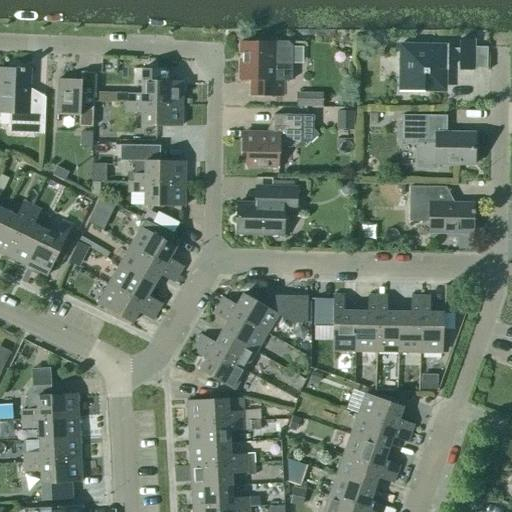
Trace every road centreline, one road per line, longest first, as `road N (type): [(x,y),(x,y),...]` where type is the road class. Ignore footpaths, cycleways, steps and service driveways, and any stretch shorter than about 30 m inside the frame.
road 1 (residential): [(209,259),(214,50),(0,46)]
road 2 (residential): [(499,266),(209,259)]
road 3 (residential): [(417,511),(499,266)]
road 4 (residential): [(499,266),(500,53)]
road 5 (residential): [(119,378),(157,373),(209,259)]
road 6 (unclassified): [(0,315),(119,378)]
road 7 (unclassified): [(119,378),(126,511)]
